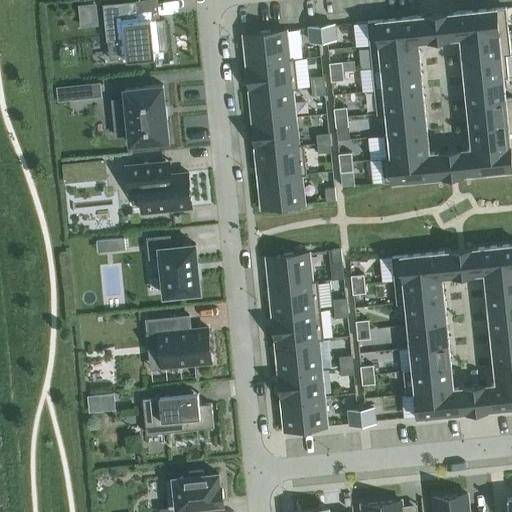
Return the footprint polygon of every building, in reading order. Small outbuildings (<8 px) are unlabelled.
[(135,0),(134,0),(103,3),(107,40),(108,40),(127,38),(129,57),(129,58),(154,56),(154,51),(168,50),(164,18),(160,19),(138,21),(135,0)] [(95,4),(79,5),(81,25),(97,24),(95,4)] [(506,7),(454,12),(456,36),(508,31),(506,7)] [(420,16),(368,21),(370,45),(422,40),(420,16)] [(335,24),(326,25),(327,38),(336,37),(335,24)] [(318,26),(309,27),(310,40),(319,39),(318,26)] [(287,29),(243,34),(246,64),(295,59),(295,58),(290,58),(287,29)] [(508,31),(456,36),(456,37),(461,37),(463,58),(511,53),(508,31)] [(422,40),(370,45),(372,68),(420,63),(418,41),(423,40),(422,40)] [(511,53),(463,58),(465,81),(508,77),(506,55),(511,54),(511,53)] [(295,59),(246,64),(249,87),(249,92),(298,87),(295,59)] [(329,62),(330,71),(343,70),(342,61),(329,62)] [(420,63),(372,68),(375,90),(422,85),(420,63)] [(330,71),(331,81),(344,79),(343,70),(330,71)] [(324,75),(311,77),(311,86),(324,85),(324,75)] [(508,77),(465,81),(468,104),(511,99),(511,97),(506,99),(504,78),(509,78),(508,77)] [(101,82),(74,85),(75,99),(102,96),(101,82)] [(126,97),(111,99),(115,136),(129,135),(130,144),(169,140),(163,84),(125,88),(126,97)] [(324,85),(311,86),(312,95),(325,94),(324,85)] [(422,85),(375,90),(377,113),(425,108),(422,85)] [(298,87),(249,92),(252,121),(296,116),(293,89),(298,88),(298,87)] [(511,99),(468,104),(470,126),(511,122),(511,99)] [(335,116),(347,115),(347,106),(334,108),(335,116)] [(425,108),(377,113),(377,114),(386,112),(389,134),(384,134),(384,135),(427,131),(425,108)] [(348,125),(347,115),(335,116),(336,126),(348,125)] [(296,116),(252,121),(255,150),(304,145),(304,144),(299,144),(296,116)] [(472,148),(468,148),(468,149),(511,144),(511,122),(470,126),(472,148)] [(386,156),(381,157),(382,158),(429,153),(427,131),(384,135),(386,156)] [(329,133),(316,134),(317,143),(330,142),(329,133)] [(330,142),(317,143),(318,153),(331,151),(330,142)] [(511,144),(468,149),(470,173),(511,168),(511,144)] [(304,145),(255,150),(258,178),(307,173),(304,145)] [(339,153),(340,162),(352,161),(351,152),(339,153)] [(429,153),(382,158),(384,182),(437,177),(434,153),(429,153)] [(165,160),(126,164),(129,191),(140,190),(142,212),(192,207),(188,172),(171,174),(170,161),(169,160),(168,160),(165,160)] [(353,170),(352,161),(340,162),(341,172),(353,170)] [(80,163),(64,165),(66,181),(82,179),(80,163)] [(307,173),(258,178),(259,184),(261,208),(305,203),(302,175),(307,174),(307,173)] [(335,187),(325,188),(326,201),(336,200),(335,187)] [(170,234),(147,236),(149,259),(161,258),(165,295),(200,291),(199,273),(200,273),(200,271),(198,271),(197,263),(199,263),(199,261),(197,261),(195,243),(172,246),(170,234)] [(124,237),(117,237),(119,249),(126,249),(124,237)] [(511,244),(478,248),(480,271),(511,268),(511,244)] [(341,248),(331,249),(333,262),(342,261),(341,248)] [(444,251),(392,256),(394,280),(447,275),(444,251)] [(310,252),(266,256),(269,286),(318,281),(318,280),(313,280),(310,252)] [(511,268),(480,271),(480,272),(485,272),(487,294),(511,291),(511,268)] [(364,274),(351,275),(352,284),(365,283),(364,274)] [(447,275),(394,280),(396,303),(444,298),(442,276),(447,276),(447,275)] [(318,281),(269,286),(272,314),(321,309),(319,295),(318,281)] [(365,283),(352,284),(353,294),(366,292),(365,283)] [(511,291),(487,294),(490,316),(511,313),(511,291)] [(346,297),(333,299),(334,308),(347,307),(346,297)] [(444,298),(396,303),(396,304),(406,303),(408,325),(447,321),(444,298)] [(347,307),(334,308),(335,317),(348,316),(347,307)] [(321,309),(272,314),(275,343),(324,338),(322,324),(321,309)] [(511,313),(490,316),(492,339),(511,336),(511,313)] [(189,315),(146,319),(149,346),(160,345),(162,366),(212,361),(208,327),(191,329),(189,315)] [(369,319),(356,321),(357,330),(370,328),(369,319)] [(447,321),(408,325),(409,336),(411,347),(449,343),(447,321)] [(370,328),(357,330),(358,339),(371,338),(370,328)] [(511,336),(492,339),(494,362),(511,359),(511,336)] [(324,338),(275,343),(278,372),(322,367),(319,340),(324,339),(324,338)] [(413,369),(403,370),(403,371),(451,366),(449,343),(411,347),(413,369)] [(352,355),(339,356),(340,365),(353,364),(352,355)] [(496,383),(492,384),(492,385),(511,382),(511,359),(494,362),(496,383)] [(353,364),(340,365),(341,375),(354,373),(353,364)] [(373,364),(360,366),(361,375),(374,374),(373,364)] [(451,366),(403,371),(406,394),(458,388),(458,387),(454,388),(451,366)] [(322,367),(278,372),(281,400),(325,396),(322,367)] [(374,374),(361,375),(362,385),(375,383),(374,374)] [(511,382),(492,385),(494,409),(511,406),(511,382)] [(458,388),(406,394),(406,395),(415,394),(418,416),(461,412),(458,388)] [(193,393),(143,398),(147,434),(214,427),(212,403),(199,404),(198,394),(198,392),(196,392),(193,393)] [(325,396),(281,400),(284,430),(328,426),(325,396)] [(374,408),(365,409),(366,422),(376,421),(374,408)] [(357,410),(347,411),(349,423),(358,422),(357,410)] [(168,507),(161,507),(161,511),(193,511),(193,506),(224,502),(222,485),(220,485),(219,473),(203,475),(203,471),(189,472),(190,476),(165,478),(168,507)] [(468,511),(467,493),(434,497),(435,511),(487,511),(472,511),(468,511)] [(407,499),(362,504),(362,511),(408,511),(408,504),(407,499)]
